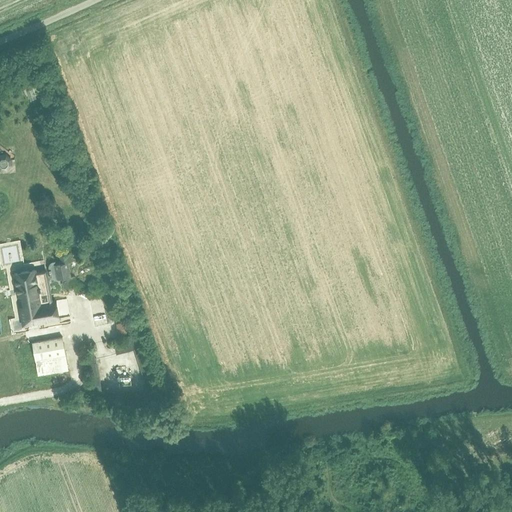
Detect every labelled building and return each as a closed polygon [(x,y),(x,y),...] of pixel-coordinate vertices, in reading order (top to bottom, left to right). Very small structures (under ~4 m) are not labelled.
[(27,92),(30,102),(36,100),(32,90),(27,92)] [(0,155),(0,169),(1,170),(7,170),(11,165),(11,159),(6,155),(0,155)] [(61,262),(56,263),(55,260),(52,261),(50,262),(49,264),(49,266),(51,280),(58,278),(62,277),(64,286),(76,283),(74,274),(71,275),(68,261),(72,260),(70,251),(60,253),(61,262)] [(35,270),(14,273),(18,296),(24,295),(26,305),(20,307),(24,325),(29,324),(59,319),(56,301),(39,304),(37,292),(49,290),(49,291),(47,280),(45,281),(44,273),(36,275),(35,270)] [(88,290),(85,295),(90,299),(94,294),(88,290)] [(119,335),(130,333),(128,321),(116,324),(119,335)] [(62,335),(32,341),(38,374),(68,368),(62,335)] [(122,363),(126,386),(142,383),(139,367),(146,365),(142,342),(118,346),(119,353),(130,351),(132,361),(122,363)]
